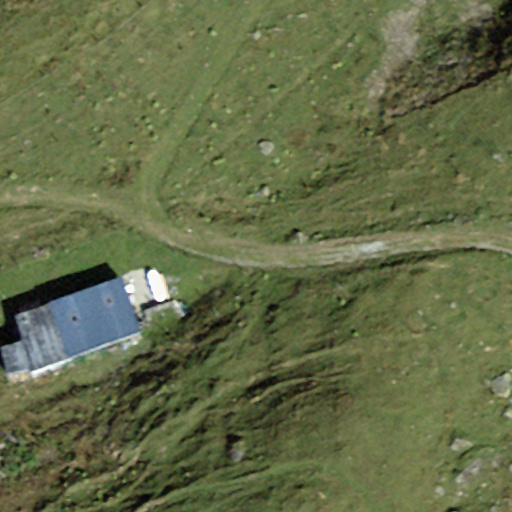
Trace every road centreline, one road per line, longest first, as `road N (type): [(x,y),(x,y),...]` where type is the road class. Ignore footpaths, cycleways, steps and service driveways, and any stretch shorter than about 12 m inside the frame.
road 1 (track): [(511,254),(448,247),(294,267),(226,259),(171,236)]
road 2 (track): [(171,236),(156,188),(177,126),(255,0)]
road 3 (track): [(171,236),(78,206),(0,205)]
